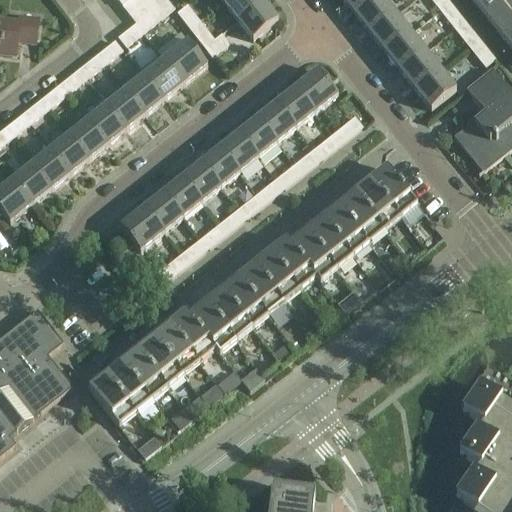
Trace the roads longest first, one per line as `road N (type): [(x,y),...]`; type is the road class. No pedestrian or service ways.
road 1 (residential): [(6,318),(48,283),(89,219),(323,29)]
road 2 (residential): [(494,245),(323,29)]
road 3 (tertiary): [(298,397),(494,245)]
road 4 (tertiary): [(298,397),(133,511)]
road 5 (residential): [(0,117),(82,55),(89,33),(70,0)]
